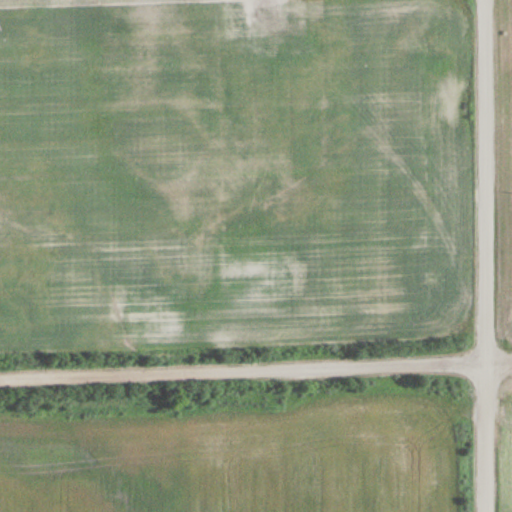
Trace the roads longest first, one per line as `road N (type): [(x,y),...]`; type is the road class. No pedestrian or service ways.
road 1 (residential): [(511,359),(0,375)]
road 2 (residential): [(484,0),(488,511)]
